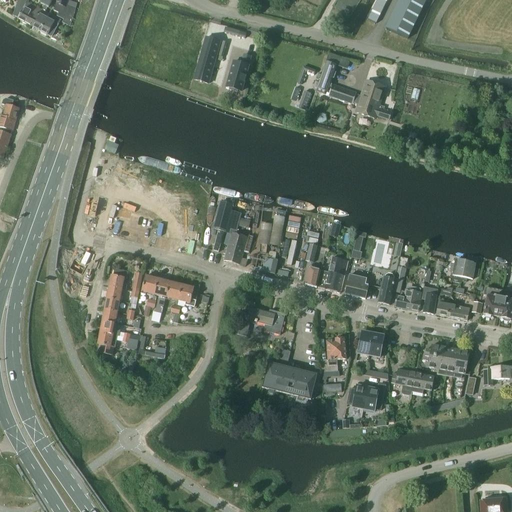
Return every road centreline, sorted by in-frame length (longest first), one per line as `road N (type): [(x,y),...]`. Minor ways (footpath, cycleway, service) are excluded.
road 1 (primary): [(28,417),(27,363),(103,183),(152,0)]
road 2 (primary): [(131,0),(79,176),(12,346)]
road 3 (tertiary): [(511,83),(194,5)]
road 4 (residential): [(511,339),(220,272)]
road 5 (primary): [(111,0),(13,279)]
road 6 (track): [(107,415),(82,419),(56,363),(50,274),(66,186),(54,165)]
road 7 (track): [(511,175),(249,113)]
road 8 (residential): [(220,272),(108,245),(90,335)]
road 9 (residential): [(511,449),(390,479),(375,491),(371,511)]
